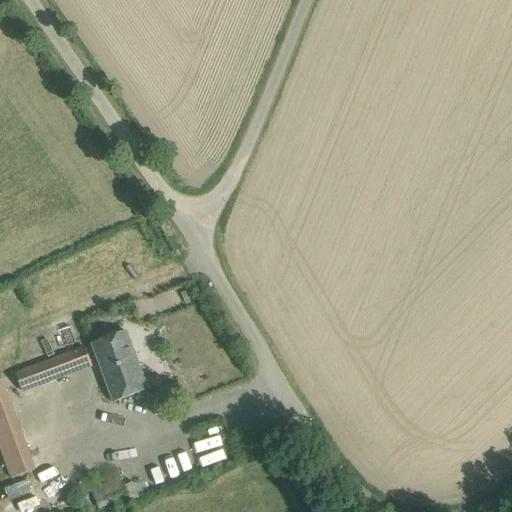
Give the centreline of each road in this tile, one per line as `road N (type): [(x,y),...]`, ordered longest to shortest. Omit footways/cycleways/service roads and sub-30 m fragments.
road 1 (unclassified): [(198,253),(310,443),(346,488),(388,511)]
road 2 (unclassified): [(198,253),(21,0)]
road 3 (unclassified): [(198,253),(306,0)]
